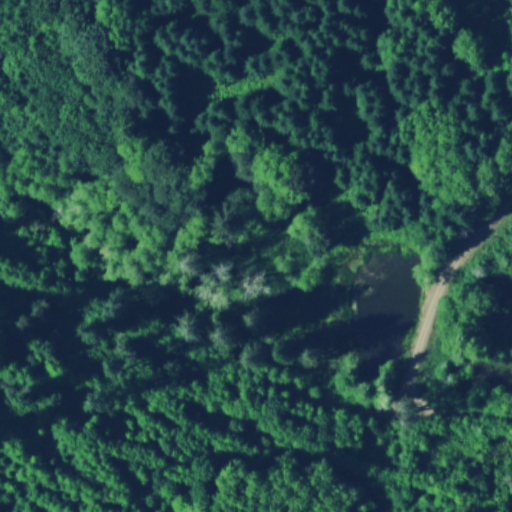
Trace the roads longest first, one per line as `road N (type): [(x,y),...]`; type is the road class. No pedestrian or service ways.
road 1 (track): [(0,271),(301,393),(353,407),(429,411)]
road 2 (residential): [(429,411),(413,376),(436,297),(511,192)]
